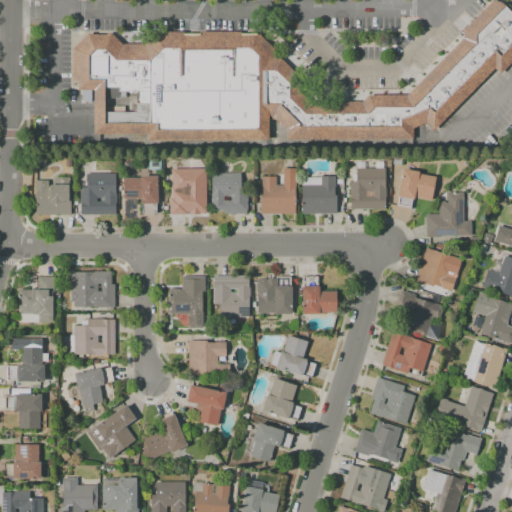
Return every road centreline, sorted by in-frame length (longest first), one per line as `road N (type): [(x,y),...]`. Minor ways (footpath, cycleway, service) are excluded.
road 1 (residential): [(383,243),(4,242)]
road 2 (residential): [(383,243),(300,511)]
road 3 (residential): [(0,257),(5,0)]
road 4 (residential): [(141,245),(152,372)]
